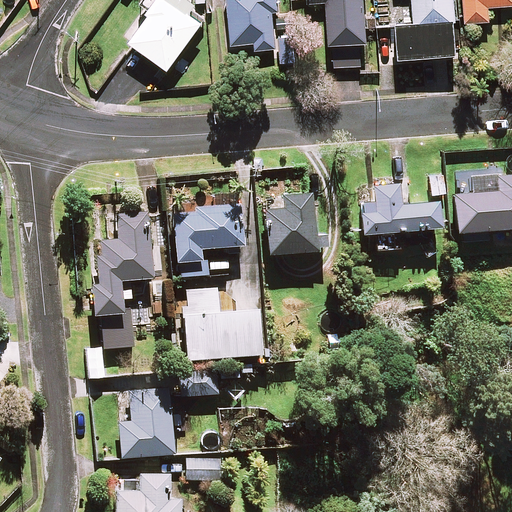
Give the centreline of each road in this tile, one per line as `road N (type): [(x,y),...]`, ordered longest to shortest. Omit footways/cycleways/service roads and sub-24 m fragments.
road 1 (residential): [(511,108),(155,135),(93,135),(25,121)]
road 2 (residential): [(56,511),(25,121)]
road 3 (residential): [(65,0),(33,55),(25,121)]
